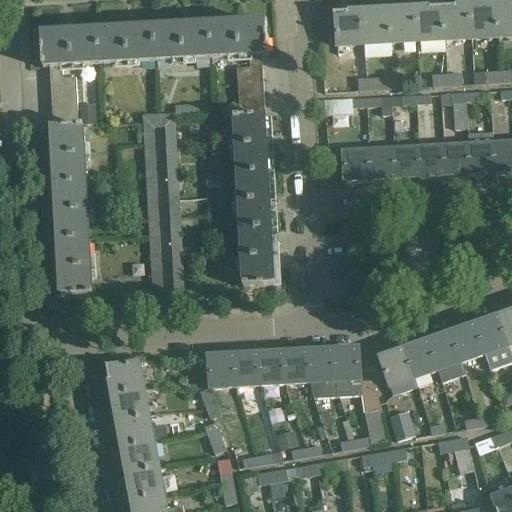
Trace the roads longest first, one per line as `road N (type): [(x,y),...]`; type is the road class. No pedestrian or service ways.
road 1 (residential): [(25,340),(5,42)]
road 2 (residential): [(71,338),(317,327)]
road 3 (residential): [(311,209),(300,5)]
road 4 (residential): [(311,209),(511,201)]
road 5 (residential): [(317,327),(360,325),(511,284)]
road 6 (residential): [(103,511),(71,338)]
